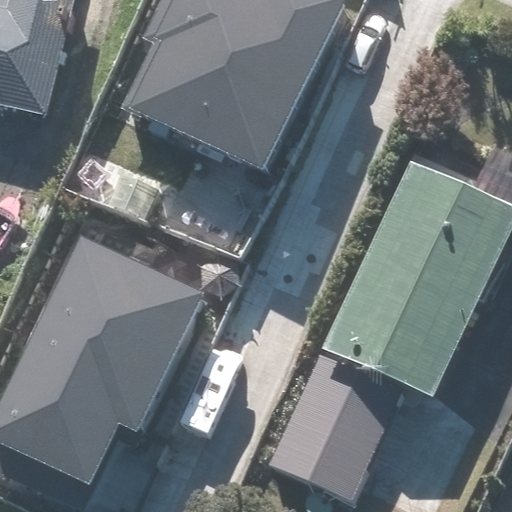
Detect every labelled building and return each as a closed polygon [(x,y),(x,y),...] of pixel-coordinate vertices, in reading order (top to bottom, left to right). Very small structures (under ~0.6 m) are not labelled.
[(26,0),(24,15),(0,11),(0,109),(66,119),(82,0),(26,0)] [(179,0),(128,106),(276,177),(358,7),(343,0),(179,0)] [(479,190),(416,162),(331,353),(327,351),(292,429),(278,460),(359,496),(373,465),(406,390),(423,398),(448,409),(511,265),(511,152),(499,146),(479,190)] [(38,218),(0,200),(0,283),(7,287),(38,218)] [(219,294),(91,233),(0,421),(0,470),(86,511),(89,511),(132,424),(152,434),(219,294)]
